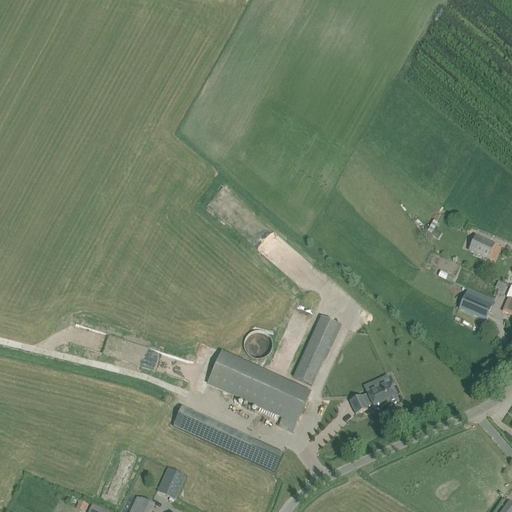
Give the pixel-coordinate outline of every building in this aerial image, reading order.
[(475,237),(469,252),(488,260),(494,245),(475,237)] [(511,287),(507,297),(509,299),(503,312),(511,315),(511,287)] [(486,322),(492,307),(465,295),(459,310),(486,322)] [(312,387),(324,360),(323,360),(339,325),(321,318),(294,378),(312,387)] [(245,341),(244,346),(245,351),(247,355),(251,359),(256,360),(261,360),(266,359),(270,355),(272,351),(273,346),(272,341),(270,336),(266,333),(261,331),(256,331),(251,333),(247,336),(245,341)] [(308,400),(219,360),(207,384),(282,418),(278,427),(293,434),(308,400)] [(390,383),(367,394),(367,395),(361,398),(361,397),(349,402),(356,415),(367,410),(366,408),(372,406),(374,411),(388,405),(389,407),(399,402),(390,383)] [(275,473),(283,453),(176,408),(168,428),(275,473)] [(185,477),(168,469),(158,492),(175,500),(185,477)] [(152,511),(155,506),(138,497),(130,511),(152,511)] [(84,511),(86,511),(91,504),(81,499),(77,508),(84,511)] [(511,511),(511,504),(509,503),(502,511),(511,511)]
